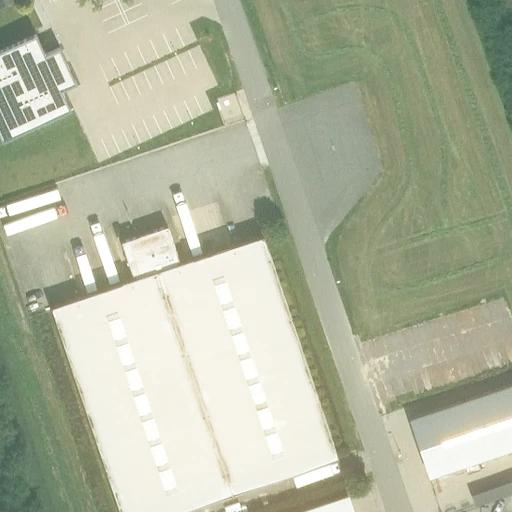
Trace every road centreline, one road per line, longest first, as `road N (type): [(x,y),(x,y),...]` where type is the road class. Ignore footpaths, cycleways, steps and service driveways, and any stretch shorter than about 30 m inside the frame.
road 1 (unclassified): [(398,511),(265,110)]
road 2 (unknown): [(36,248),(285,170)]
road 3 (unknown): [(200,74),(127,116),(109,117),(98,106),(87,62)]
road 4 (unknown): [(205,0),(87,62)]
